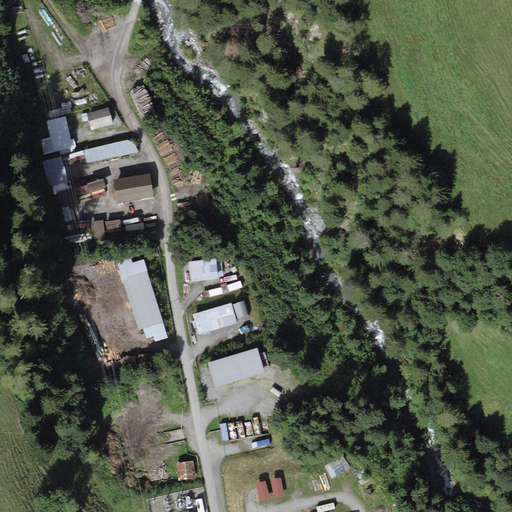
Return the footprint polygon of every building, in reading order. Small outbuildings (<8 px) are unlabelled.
[(108,109),(87,116),(92,132),(113,126),(108,109)] [(65,116),(46,121),(51,137),(41,140),(46,155),(77,146),(74,139),(71,139),(65,116)] [(129,140),(84,150),(87,164),(137,151),(136,143),(129,140)] [(104,181),(71,191),(62,158),(44,163),(54,198),(61,197),(69,223),(74,221),(77,230),(83,228),(75,200),(107,191),(104,181)] [(150,173),(113,179),(117,203),(154,196),(150,173)] [(92,222),(93,238),(105,237),(104,222),(92,222)] [(130,254),(116,258),(139,330),(144,328),(147,338),(154,336),(156,342),(169,338),(144,259),(133,263),(130,254)] [(221,257),(188,262),(191,281),(224,276),(221,257)] [(231,303),(192,315),(198,334),(237,322),(231,303)] [(258,348),(207,363),(215,387),(265,372),(258,348)] [(325,466),(333,479),(350,469),(343,456),(325,466)] [(194,461),(177,463),(179,480),(196,479),(194,461)] [(285,495),(281,478),(272,479),(275,497),(285,495)] [(266,481),(256,483),(260,501),(270,498),(266,481)] [(320,507),(321,511),(324,511),(338,509),(336,503),(320,507)]
